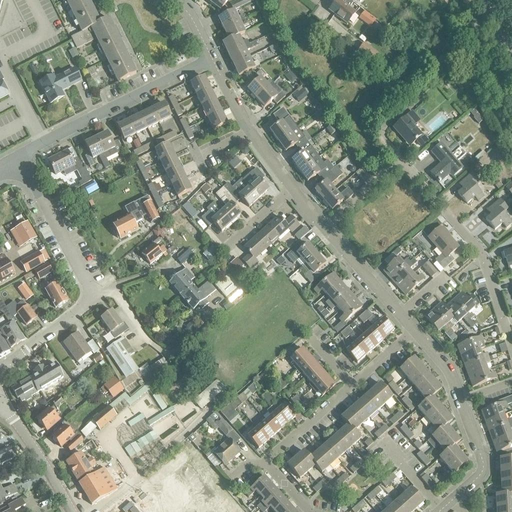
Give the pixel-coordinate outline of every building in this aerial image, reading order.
[(0,0),(0,99),(8,95),(1,82),(0,80),(0,8),(2,0),(0,0)] [(100,49),(97,50),(99,53),(102,51),(117,83),(136,74),(131,64),(129,61),(120,43),(118,39),(109,19),(106,21),(100,24),(87,0),(62,0),(62,1),(63,3),(66,2),(75,21),(72,22),(74,25),(77,23),(81,33),(70,38),(73,42),(75,48),(76,49),(96,40),(100,49)] [(212,0),(210,4),(217,9),(216,10),(219,12),(228,0),(212,0)] [(230,4),(233,11),(241,7),(254,1),(254,0),(240,0),(238,1),(238,0),(230,4)] [(336,0),(337,0),(329,11),(346,24),(355,14),(348,9),(352,3),(350,1),(348,0),(336,0)] [(220,23),(223,30),(244,20),(242,15),(237,18),(234,12),(217,20),(219,23),(220,23)] [(226,38),(227,41),(238,37),(244,34),(244,33),(241,27),(247,24),(244,20),(223,30),(227,38),(226,38)] [(360,29),(359,34),(370,38),(371,32),(360,29)] [(224,47),(227,54),(248,44),(246,40),(241,43),(238,37),(227,41),(221,44),(221,45),(223,48),(224,47)] [(230,63),(232,66),(248,58),(245,52),(251,49),(257,46),(255,42),(249,45),(248,44),(227,54),(231,62),(230,63)] [(364,43),(358,51),(375,64),(379,59),(381,56),(364,43)] [(276,45),(269,48),(272,54),(278,51),(276,45)] [(72,50),(68,51),(72,59),(78,56),(75,48),(72,50)] [(248,58),(232,66),(233,69),(234,69),(238,77),(259,66),(257,62),(251,64),(248,58)] [(87,71),(90,77),(96,74),(93,68),(87,71)] [(67,88),(80,82),(74,69),(54,79),(53,77),(39,84),(50,104),(63,98),(60,91),(67,87),(67,88)] [(250,93),(255,99),(272,83),(269,80),(265,84),(260,79),(265,75),(260,70),(252,78),(256,83),(246,91),(249,94),(250,93)] [(288,70),(283,75),(287,79),(292,74),(291,73),(288,70)] [(190,84),(196,95),(209,89),(204,78),(190,84)] [(272,83),(255,99),(261,106),(260,106),(263,109),(272,101),(276,105),(285,97),(280,92),(276,87),(272,83)] [(301,88),(292,95),(293,97),(299,103),(305,97),(308,95),(303,90),(301,88)] [(196,95),(201,106),(214,99),(209,89),(196,95)] [(168,99),(172,107),(177,105),(173,96),(168,99)] [(201,106),(207,119),(220,112),(214,99),(201,106)] [(163,104),(151,110),(158,123),(170,117),(163,104)] [(177,105),(172,107),(177,117),(182,114),(177,105)] [(279,124),(269,131),(277,142),(296,128),(289,119),(285,113),(282,109),(272,116),(276,120),(279,124)] [(151,110),(139,116),(146,129),(158,123),(151,110)] [(474,110),(470,114),(474,119),(478,115),(474,110)] [(319,111),(313,115),(317,120),(323,116),(319,111)] [(220,112),(207,119),(213,131),(226,124),(220,112)] [(412,126),(419,121),(412,113),(394,128),(400,135),(401,134),(411,145),(415,141),(421,147),(428,141),(422,135),(420,136),(412,126)] [(139,116),(128,121),(136,134),(146,129),(139,116)] [(179,122),(184,130),(188,128),(184,119),(179,122)] [(136,134),(128,121),(117,127),(124,140),(136,134)] [(326,129),(331,136),(335,133),(330,127),(326,129)] [(188,128),(184,130),(188,140),(193,138),(191,135),(188,128)] [(297,150),(310,141),(311,140),(305,132),(301,134),(296,128),(277,142),(285,152),(294,145),(297,150)] [(103,135),(96,139),(106,160),(110,157),(122,152),(117,141),(112,144),(106,132),(102,134),(103,135)] [(174,132),(165,136),(167,141),(176,136),(174,132)] [(167,141),(165,136),(160,139),(156,141),(158,145),(167,141)] [(106,160),(96,139),(88,142),(87,141),(84,143),(90,154),(84,157),(90,168),(95,165),(93,159),(99,156),(105,169),(109,167),(106,160)] [(291,161),(299,172),(318,157),(311,147),(313,145),(310,141),(297,150),(301,154),(291,161)] [(151,143),(142,147),(145,152),(154,148),(151,143)] [(440,164),(430,173),(439,183),(452,172),(455,175),(462,168),(441,144),(431,153),(440,164)] [(154,151),(160,163),(174,156),(168,145),(154,151)] [(145,152),(142,147),(133,152),(135,157),(145,152)] [(483,152),(474,159),(477,163),(486,156),(483,152)] [(81,181),(78,183),(80,187),(91,181),(84,168),(82,169),(76,158),(71,161),(68,154),(61,157),(60,155),(48,161),(55,175),(74,166),(77,172),(81,181)] [(160,163),(165,174),(178,166),(174,156),(160,163)] [(316,175),(319,179),(333,169),(327,161),(323,164),(318,157),(299,172),(307,182),(316,175)] [(140,161),(135,163),(140,173),(145,171),(144,169),(141,164),(140,161)] [(165,174),(171,185),(184,179),(178,166),(165,174)] [(314,191),(323,201),(334,192),(329,186),(342,175),(335,167),(333,169),(319,179),(323,184),(314,191)] [(254,183),(248,188),(258,199),(268,190),(260,182),(264,178),(256,169),(248,176),(254,183)] [(355,174),(363,184),(368,179),(360,170),(355,174)] [(145,171),(140,173),(145,182),(149,180),(145,171)] [(457,194),(466,205),(474,198),(478,202),(483,198),(474,187),(479,183),(471,174),(461,183),(465,187),(457,194)] [(184,179),(171,185),(177,198),(190,191),(184,179)] [(227,184),(223,188),(236,203),(240,199),(248,208),(258,199),(248,188),(241,180),(232,188),(227,184)] [(498,181),(494,185),(498,190),(502,186),(498,181)] [(151,184),(147,186),(151,195),(156,193),(153,187),(151,184)] [(158,184),(153,187),(156,193),(161,190),(158,184)] [(205,185),(199,190),(204,195),(209,190),(205,185)] [(226,208),(221,212),(220,213),(231,224),(240,215),(232,206),(236,203),(223,188),(215,195),(226,208)] [(334,192),(323,201),(331,211),(342,202),(343,203),(353,195),(347,189),(338,197),(334,192)] [(156,193),(151,195),(156,205),(161,203),(156,193)] [(489,209),(493,213),(485,220),(494,231),(502,224),(506,228),(511,224),(502,213),(507,209),(499,200),(489,209)] [(150,203),(141,207),(150,225),(159,220),(150,203)] [(182,208),(187,214),(193,209),(188,203),(182,208)] [(220,213),(221,212),(213,203),(212,204),(206,210),(208,212),(201,219),(209,228),(213,224),(221,233),(231,224),(220,213)] [(129,216),(112,225),(120,239),(137,231),(134,224),(142,220),(133,204),(125,209),(129,216)] [(278,217),(260,233),(271,245),(288,229),(291,233),(299,226),(290,217),(283,223),(278,217)] [(27,222),(10,232),(19,248),(36,238),(27,222)] [(166,227),(160,231),(162,234),(164,236),(170,231),(166,227)] [(304,227),(299,231),(304,236),(309,232),(304,227)] [(427,238),(442,255),(434,261),(443,270),(454,261),(449,256),(458,248),(445,233),(446,232),(441,227),(427,238)] [(158,228),(153,233),(157,238),(162,234),(160,231),(158,228)] [(271,245),(260,233),(243,248),(249,255),(242,261),(250,270),(257,263),(254,260),(271,245)] [(153,244),(141,254),(150,265),(162,255),(166,251),(163,247),(158,250),(155,246),(160,241),(157,238),(151,242),(153,244)] [(295,248),(286,256),(293,265),(296,262),(301,268),(304,264),(316,255),(307,245),(298,253),(295,248)] [(202,255),(209,262),(219,253),(212,246),(202,255)] [(392,253),(396,257),(401,252),(398,248),(392,253)] [(21,263),(26,273),(49,260),(44,250),(21,263)] [(176,260),(181,265),(192,255),(188,250),(185,253),(182,250),(176,256),(178,258),(176,260)] [(304,264),(301,268),(306,274),(303,276),(310,284),(319,276),(316,272),(325,265),(316,255),(304,264)] [(0,283),(15,275),(4,256),(0,257),(0,283)] [(280,257),(275,261),(279,265),(280,266),(285,262),(280,257)] [(243,266),(236,258),(230,264),(237,272),(243,266)] [(383,272),(390,280),(409,263),(406,259),(402,264),(397,259),(383,272)] [(390,280),(398,288),(412,275),(408,271),(416,263),(413,260),(409,263),(390,280)] [(422,268),(431,278),(436,274),(436,273),(428,263),(427,264),(422,268)] [(34,272),(39,281),(52,274),(47,265),(34,272)] [(169,284),(181,298),(192,287),(189,283),(193,279),(185,269),(169,284)] [(32,273),(23,278),(25,281),(34,276),(32,273)] [(321,291),(325,295),(340,282),(333,274),(314,291),(317,295),(321,291)] [(214,285),(230,304),(243,293),(228,275),(221,281),(220,280),(214,285)] [(412,275),(398,288),(405,297),(424,279),(421,275),(416,280),(412,275)] [(51,287),(45,290),(55,308),(57,308),(61,306),(61,304),(67,301),(55,280),(49,284),(51,287)] [(325,304),(328,307),(347,290),(340,282),(325,295),(329,300),(325,304)] [(192,287),(181,298),(192,311),(198,306),(202,310),(208,304),(204,300),(212,293),(205,285),(196,292),(192,287)] [(336,307),(340,312),(354,299),(347,290),(328,307),(331,311),(336,307)] [(28,291),(22,295),(26,301),(33,296),(28,291)] [(461,294),(453,301),(470,320),(473,317),(469,313),(475,307),(478,304),(471,296),(468,299),(467,300),(461,294)] [(0,332),(0,329),(8,323),(13,320),(12,318),(13,318),(4,307),(0,299),(0,356),(9,351),(2,338),(4,337),(0,332)] [(354,299),(340,312),(344,316),(339,320),(342,324),(362,307),(354,299)] [(6,308),(13,318),(17,315),(26,326),(36,318),(27,307),(22,301),(16,306),(14,302),(6,308)] [(453,301),(445,308),(453,319),(457,323),(462,319),(466,324),(470,328),(474,325),(470,320),(453,301)] [(441,304),(433,311),(450,330),(453,327),(457,323),(453,319),(445,308),(441,304)] [(450,330),(433,311),(424,318),(437,333),(442,329),(446,333),(444,334),(451,341),(456,337),(450,330)] [(110,333),(109,333),(114,340),(128,330),(123,323),(121,325),(112,312),(101,320),(110,333)] [(365,312),(362,315),(367,321),(371,317),(365,312)] [(367,321),(362,315),(358,318),(363,324),(367,321)] [(387,319),(384,322),(391,330),(394,327),(387,319)] [(8,323),(0,329),(0,332),(4,337),(11,349),(24,341),(14,324),(15,323),(13,320),(8,323)] [(375,322),(371,326),(384,340),(393,332),(391,330),(384,322),(382,320),(377,324),(375,322)] [(369,331),(364,336),(375,348),(384,340),(371,326),(367,329),(369,331)] [(347,327),(344,331),(349,337),(353,333),(347,327)] [(349,337),(344,331),(340,334),(345,340),(349,337)] [(353,333),(349,337),(353,342),(357,338),(353,333)] [(78,334),(64,344),(77,363),(91,352),(93,354),(98,350),(92,341),(86,345),(78,334)] [(357,338),(353,342),(366,356),(375,348),(364,336),(359,340),(357,338)] [(122,338),(105,350),(125,379),(138,370),(129,357),(134,354),(122,338)] [(481,338),(457,347),(460,357),(479,350),(484,348),(482,343),(481,338)] [(366,356),(353,342),(349,345),(351,347),(346,352),(356,364),(366,356)] [(292,367),(296,371),(310,359),(302,350),(290,360),(294,366),(292,367)] [(460,357),(464,367),(488,358),(487,354),(481,356),(479,350),(460,357)] [(91,359),(95,364),(102,359),(98,354),(91,359)] [(464,367),(468,377),(486,370),(484,365),(490,363),(496,360),(495,356),(488,358),(464,367)] [(399,371),(406,379),(420,366),(413,358),(399,371)] [(301,374),(306,379),(311,374),(318,368),(310,359),(296,371),(299,375),(301,374)] [(36,375),(31,378),(39,391),(62,378),(55,364),(45,370),(43,366),(33,372),(36,375)] [(406,379),(413,386),(427,374),(420,366),(406,379)] [(308,385),(312,389),(320,382),(326,377),(318,368),(311,374),(306,379),(310,384),(308,385)] [(486,370),(468,377),(472,388),(496,379),(494,374),(488,376),(486,370)] [(413,386),(420,394),(434,382),(427,374),(413,386)] [(383,379),(388,384),(393,380),(388,375),(383,379)] [(69,376),(64,379),(69,385),(73,382),(69,376)] [(320,382),(312,389),(315,393),(317,392),(322,397),(334,386),(326,377),(320,382)] [(39,391),(31,378),(12,389),(17,399),(18,398),(21,402),(24,400),(25,402),(30,399),(29,397),(37,393),(39,391)] [(114,378),(103,386),(112,398),(123,390),(114,378)] [(275,383),(278,387),(284,382),(281,378),(275,383)] [(284,382),(278,387),(281,391),(287,386),(284,382)] [(387,386),(392,391),(396,387),(392,382),(387,386)] [(417,409),(424,417),(438,405),(432,398),(441,390),(434,382),(420,394),(426,402),(417,409)] [(108,406),(112,410),(123,400),(129,407),(152,388),(148,383),(129,399),(124,393),(108,406)] [(254,383),(250,386),(256,392),(260,389),(254,383)] [(379,384),(371,391),(384,405),(392,398),(379,384)] [(250,386),(241,394),(247,400),(256,392),(250,386)] [(396,387),(392,391),(397,397),(401,393),(396,387)] [(371,391),(364,398),(376,412),(384,405),(371,391)] [(266,393),(261,398),(270,408),(274,405),(275,404),(266,393)] [(152,397),(161,411),(166,408),(157,394),(152,397)] [(241,394),(232,402),(238,408),(242,405),(247,400),(241,394)] [(290,401),(294,405),(300,400),(296,396),(290,401)] [(401,401),(406,407),(409,402),(405,397),(401,401)] [(499,405),(481,412),(485,422),(503,415),(501,410),(507,408),(506,406),(511,403),(511,397),(498,402),(499,405)] [(52,404),(55,408),(62,402),(58,398),(52,404)] [(364,398),(356,405),(368,419),(376,412),(364,398)] [(300,400),(294,405),(297,409),(303,404),(300,400)] [(238,408),(232,402),(229,406),(234,411),(238,408)] [(409,402),(406,407),(410,412),(415,408),(409,402)] [(274,405),(270,408),(285,426),(294,417),(284,405),(278,410),(274,405)] [(356,405),(349,411),(361,425),(368,419),(356,405)] [(424,417),(431,425),(445,413),(438,405),(424,417)] [(37,420),(46,431),(58,420),(54,416),(58,413),(53,407),(50,410),(49,409),(37,420)] [(91,422),(80,432),(85,438),(96,428),(99,431),(116,417),(108,407),(91,422)] [(161,414),(147,423),(149,427),(174,411),(171,407),(161,414)] [(271,417),(265,421),(276,433),(285,426),(270,408),(266,412),(271,417)] [(341,418),(347,426),(353,432),(361,425),(349,411),(341,418)] [(400,412),(394,417),(398,421),(403,416),(400,412)] [(231,431),(215,413),(206,421),(215,431),(218,428),(225,437),(231,431)] [(431,425),(437,433),(446,426),(452,421),(445,413),(431,425)] [(503,415),(485,422),(488,432),(511,423),(511,422),(511,419),(505,421),(503,415)] [(398,421),(394,417),(389,422),(392,426),(398,421)] [(414,420),(408,425),(411,428),(417,423),(414,420)] [(259,424),(255,427),(267,441),(276,433),(265,421),(260,426),(259,424)] [(511,423),(488,432),(492,442),(510,436),(508,430),(511,428),(511,423)] [(51,437),(61,448),(69,441),(71,444),(66,448),(70,452),(83,441),(77,434),(74,437),(64,426),(51,437)] [(347,426),(339,433),(352,446),(360,439),(353,432),(347,426)] [(384,426),(379,431),(382,435),(388,430),(384,426)] [(399,429),(404,435),(408,431),(403,426),(399,429)] [(431,438),(438,446),(452,434),(446,426),(437,433),(431,438)] [(267,441),(255,427),(251,431),(253,433),(247,437),(258,450),(267,441)] [(382,435),(379,431),(373,435),(377,439),(382,435)] [(408,431),(404,435),(409,440),(413,437),(408,431)] [(339,433),(332,439),(344,453),(352,446),(339,433)] [(438,446),(445,453),(453,447),(459,442),(452,434),(438,446)] [(511,440),(510,436),(492,442),(496,453),(511,446),(511,440)] [(332,439),(324,447),(337,460),(344,453),(332,439)] [(363,444),(367,448),(373,443),(369,439),(363,444)] [(213,454),(224,466),(239,452),(229,440),(213,454)] [(417,441),(413,445),(418,450),(422,447),(419,443),(417,441)] [(324,447),(317,453),(329,467),(337,460),(324,447)] [(439,459),(446,467),(460,454),(453,447),(445,453),(439,459)] [(0,464),(12,459),(7,449),(0,452),(0,464)] [(303,452),(295,459),(307,473),(315,466),(309,459),(303,452)] [(416,456),(420,460),(424,457),(420,452),(416,456)] [(317,453),(309,459),(315,466),(321,474),(329,467),(317,453)] [(90,468),(95,465),(91,458),(86,462),(81,454),(66,463),(77,481),(92,472),(90,468)] [(362,458),(366,463),(372,458),(368,454),(362,458)] [(460,454),(446,467),(453,474),(467,462),(460,454)] [(424,457),(420,460),(425,467),(430,463),(424,457)] [(511,458),(499,459),(500,472),(511,470),(511,458)] [(307,473),(295,459),(287,466),(299,480),(307,473)] [(360,460),(355,465),(359,469),(364,465),(360,460)] [(359,469),(355,465),(349,470),(353,474),(359,469)] [(78,484),(92,506),(117,490),(104,469),(78,484)] [(511,470),(500,472),(500,484),(511,482),(511,470)] [(345,474),(339,479),(343,483),(349,478),(345,474)] [(392,474),(386,479),(391,483),(396,478),(392,474)] [(421,479),(425,485),(429,481),(425,475),(421,479)] [(259,497),(271,486),(264,478),(249,490),(249,491),(245,495),(248,498),(253,494),(255,492),(259,497)] [(343,483),(339,479),(334,483),(338,488),(343,483)] [(391,483),(386,479),(381,484),(385,488),(391,483)] [(323,480),(318,484),(321,489),(327,484),(323,480)] [(429,481),(425,485),(430,490),(434,486),(429,481)] [(511,482),(500,484),(501,496),(511,495),(511,482)] [(321,489),(318,484),(312,490),(316,494),(321,489)] [(0,501),(17,493),(13,485),(2,491),(0,487),(0,501)] [(259,511),(279,495),(271,486),(259,497),(263,501),(256,508),(259,511)] [(377,488),(371,492),(375,496),(381,492),(377,488)] [(410,489),(402,496),(415,510),(422,503),(410,489)] [(375,496),(371,492),(366,497),(370,501),(375,496)] [(272,511),(273,511),(285,502),(279,495),(259,511),(260,511),(264,511),(267,510),(269,508),(272,511)] [(501,495),(495,496),(496,508),(511,507),(511,501),(511,502),(511,495),(501,496),(501,495)] [(402,496),(395,503),(402,511),(412,511),(415,510),(402,496)] [(0,511),(27,511),(24,507),(20,499),(7,506),(7,507),(0,510),(0,511)] [(362,501),(357,506),(360,510),(365,505),(362,501)] [(291,511),(293,511),(285,502),(273,511),(291,511)] [(402,511),(395,503),(387,510),(388,511),(402,511)]
